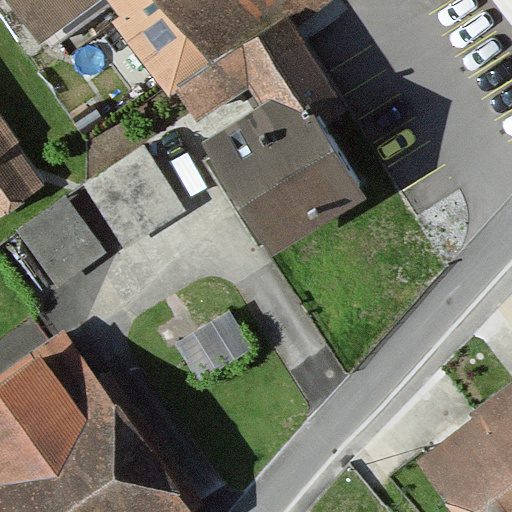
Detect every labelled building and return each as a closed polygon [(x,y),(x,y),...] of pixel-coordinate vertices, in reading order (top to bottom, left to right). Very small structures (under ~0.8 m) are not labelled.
[(104,0),(22,0),(48,38),(104,0)] [(124,0),(170,76),(292,6),(302,0),(124,0)] [(511,0),(497,0),(511,18),(511,0)] [(350,106),(292,6),(170,76),(266,242),(362,187),(324,121),(350,106)] [(0,103),(0,220),(55,182),(0,103)] [(181,211),(143,147),(83,183),(121,246),(181,211)] [(106,253),(65,195),(20,227),(61,284),(106,253)] [(249,343),(227,308),(178,339),(201,374),(249,343)] [(0,511),(195,511),(64,326),(0,371),(0,511)] [(511,511),(511,380),(420,453),(466,511),(511,511)]
